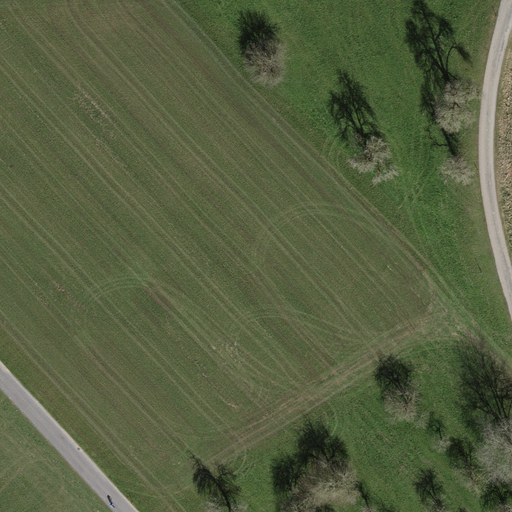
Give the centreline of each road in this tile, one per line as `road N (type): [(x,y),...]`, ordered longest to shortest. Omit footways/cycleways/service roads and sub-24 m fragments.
road 1 (track): [(511,294),(486,154),(507,8)]
road 2 (unclassified): [(0,377),(124,511)]
